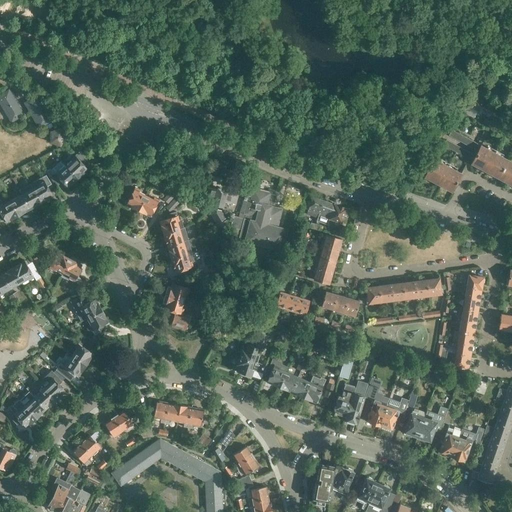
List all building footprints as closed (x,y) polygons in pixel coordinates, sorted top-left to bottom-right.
[(0,94),(0,100),(12,121),(23,114),(9,90),(0,94)] [(460,101),(457,106),(464,110),(463,112),(473,118),(477,111),(493,119),(498,108),(467,93),(462,103),(460,101)] [(25,102),(40,127),(51,120),(37,96),(25,102)] [(66,136),(60,128),(51,131),(51,141),(60,144),(66,136)] [(449,135),(474,149),(477,143),(452,129),(449,135)] [(87,140),(98,145),(101,138),(90,133),(87,140)] [(444,145),(469,159),(472,153),(446,139),(444,145)] [(471,164),(483,170),(493,152),(481,146),(471,164)] [(65,164),(78,178),(88,169),(84,164),(89,159),(81,150),(75,155),(65,164)] [(483,170),(496,177),(505,159),(493,152),(483,170)] [(424,177),(437,184),(447,166),(434,159),(424,177)] [(511,162),(505,159),(496,177),(509,184),(511,178),(511,162)] [(61,160),(51,170),(53,174),(55,173),(68,187),(78,178),(65,164),(61,160)] [(447,166),(437,184),(451,192),(461,173),(447,166)] [(46,175),(31,183),(31,184),(41,203),(53,196),(47,185),(51,183),(46,175)] [(31,184),(19,190),(21,194),(30,209),(41,203),(31,184)] [(206,186),(204,196),(205,196),(214,198),(212,204),(213,205),(213,204),(223,207),(224,208),(225,201),(235,203),(235,204),(238,191),(234,190),(233,193),(230,193),(226,192),(227,189),(218,187),(217,189),(206,186)] [(126,203),(138,210),(146,195),(139,191),(140,190),(135,187),(126,203)] [(236,217),(231,238),(238,239),(238,238),(245,240),(280,249),(281,243),(284,243),(286,235),(283,235),(285,229),(277,227),(281,209),(275,207),(277,201),(272,200),(274,194),(249,187),(247,193),(246,193),(246,194),(244,200),(247,201),(244,213),(245,214),(244,219),(236,217)] [(163,199),(168,203),(176,194),(172,190),(163,199)] [(10,200),(19,215),(30,209),(21,194),(10,200)] [(146,195),(138,210),(150,216),(159,199),(154,197),(153,199),(146,195)] [(320,215),(325,201),(313,196),(311,201),(309,200),(306,208),(308,209),(306,215),(317,218),(319,215),(320,215)] [(166,207),(171,212),(179,203),(174,198),(166,207)] [(19,215),(10,200),(3,204),(0,199),(0,217),(3,216),(7,222),(19,215)] [(317,218),(317,221),(327,224),(329,218),(342,223),(347,208),(325,201),(320,215),(319,215),(317,218)] [(217,207),(209,211),(216,223),(226,218),(221,210),(217,207)] [(170,217),(159,220),(163,234),(184,227),(181,219),(179,219),(178,215),(177,215),(176,211),(169,214),(170,217)] [(218,225),(227,230),(230,219),(229,218),(218,225)] [(184,227),(163,234),(167,246),(184,241),(188,239),(184,227)] [(321,245),(338,250),(342,239),(327,234),(325,241),(322,240),(321,245)] [(184,241),(167,246),(171,259),(191,253),(192,253),(188,239),(184,241)] [(320,257),(335,261),(338,250),(321,245),(319,251),(322,252),(320,257)] [(49,267),(61,273),(62,274),(70,258),(58,252),(56,255),(55,254),(49,267)] [(191,253),(171,259),(175,272),(188,268),(189,272),(197,270),(195,265),(193,265),(191,261),(194,260),(191,253)] [(33,258),(41,273),(45,271),(42,265),(44,264),(39,255),(33,258)] [(315,267),(332,272),(335,261),(320,257),(318,263),(316,263),(315,267)] [(62,274),(61,273),(60,276),(68,280),(69,277),(75,280),(79,284),(75,288),(79,293),(89,285),(84,280),(83,281),(79,277),(77,276),(82,268),(80,267),(82,265),(70,258),(62,274)] [(13,267),(22,282),(28,278),(29,280),(33,277),(35,281),(42,278),(36,267),(35,267),(32,262),(27,264),(25,260),(13,267)] [(13,267),(2,274),(10,288),(22,282),(13,267)] [(332,272),(315,267),(313,273),(315,274),(314,279),(329,283),(332,272)] [(0,294),(10,288),(2,274),(0,274),(0,294)] [(467,286),(481,289),(483,277),(469,274),(467,286)] [(426,280),(428,295),(443,293),(442,287),(440,287),(439,278),(426,280)] [(428,295),(426,280),(415,281),(417,296),(428,295)] [(417,296),(415,281),(403,283),(405,298),(417,296)] [(165,294),(185,300),(187,293),(189,293),(190,288),(189,287),(190,283),(185,282),(183,285),(172,282),(170,287),(168,286),(165,294)] [(405,298),(403,283),(391,284),(393,299),(405,298)] [(391,284),(379,286),(381,301),(393,299),(391,284)] [(381,301),(379,286),(367,287),(368,297),(366,297),(367,303),(381,301)] [(481,289),(467,286),(465,297),(480,300),(481,289)] [(319,305),(332,309),(337,294),(326,291),(323,299),(321,298),(319,305)] [(275,305),(286,309),(290,295),(280,292),(275,305)] [(70,301),(81,321),(83,320),(86,319),(102,310),(96,298),(89,301),(85,293),(70,301)] [(185,300),(165,294),(163,303),(165,303),(164,308),(175,311),(171,325),(185,329),(189,315),(182,313),(183,308),(182,308),(185,300)] [(348,297),(337,294),(332,309),(344,312),(348,297)] [(286,309),(296,312),(300,298),(290,295),(286,309)] [(348,297),(344,312),(357,316),(359,309),(357,308),(359,301),(348,297)] [(463,308),(478,311),(480,300),(465,297),(463,308)] [(300,298),(296,312),(306,315),(310,301),(300,298)] [(478,311),(463,308),(461,320),(476,322),(478,311)] [(102,310),(86,319),(89,325),(90,324),(91,325),(89,325),(92,330),(94,333),(91,339),(95,342),(101,333),(98,327),(109,321),(102,310)] [(498,328),(510,330),(511,315),(501,314),(498,328)] [(461,320),(459,331),(474,333),(476,322),(461,320)] [(244,343),(240,356),(254,361),(257,362),(259,355),(261,348),(260,348),(263,340),(270,342),(271,336),(265,334),(266,332),(260,331),(259,333),(258,333),(257,339),(255,346),(247,343),(247,344),(244,343)] [(457,342),(472,344),(474,333),(459,331),(457,342)] [(76,349),(72,354),(87,364),(94,351),(91,349),(90,351),(81,346),(83,343),(92,348),(95,342),(91,339),(87,336),(82,334),(79,342),(74,348),(76,348),(76,349)] [(456,353),(471,355),(472,344),(457,342),(456,353)] [(471,355),(456,353),(447,351),(445,363),(454,364),(454,365),(469,367),(471,355)] [(87,364),(72,354),(68,361),(66,360),(63,365),(79,376),(87,364)] [(254,361),(240,356),(236,366),(235,369),(238,370),(238,371),(251,376),(253,369),(265,373),(267,365),(257,362),(254,361)] [(271,371),(266,381),(279,387),(286,371),(288,367),(281,364),(282,362),(273,358),(268,370),(271,371)] [(339,376),(347,378),(353,362),(344,359),(339,376)] [(51,371),(39,382),(44,387),(56,399),(66,390),(60,384),(62,382),(52,370),(51,371)] [(286,371),(279,387),(292,392),(299,376),(286,371)] [(292,392),(302,397),(309,380),(299,376),(292,392)] [(369,392),(375,394),(380,382),(374,379),(369,392)] [(309,380),(302,397),(316,403),(323,385),(318,382),(317,384),(309,380)] [(354,387),(345,420),(357,423),(368,384),(356,380),(355,383),(356,384),(355,387),(354,387)] [(477,391),(485,392),(486,381),(479,380),(477,391)] [(328,383),(324,396),(330,398),(334,385),(328,383)] [(342,419),(345,420),(354,387),(345,384),(341,395),(338,394),(333,412),(343,415),(342,419)] [(258,394),(260,386),(255,385),(252,392),(258,394)] [(498,392),(511,396),(511,386),(508,386),(507,390),(503,389),(499,388),(498,392)] [(35,396),(46,408),(56,399),(44,387),(35,396)] [(504,399),(502,404),(511,407),(511,396),(498,392),(496,396),(504,399)] [(407,405),(413,407),(417,395),(411,393),(407,405)] [(35,396),(25,405),(37,417),(46,408),(35,396)] [(403,396),(400,402),(406,405),(409,398),(403,396)] [(13,414),(10,417),(17,424),(21,420),(27,427),(37,417),(25,405),(24,405),(19,400),(13,405),(17,410),(13,413),(13,414)] [(367,421),(379,425),(386,405),(374,400),(367,421)] [(160,422),(165,423),(168,403),(156,401),(153,417),(161,419),(160,422)] [(177,422),(180,405),(168,403),(165,423),(169,424),(170,421),(177,422)] [(492,411),(511,417),(511,407),(502,404),(501,409),(493,406),(492,411)] [(191,407),(180,405),(177,422),(184,423),(183,426),(188,427),(191,407)] [(386,405),(379,425),(385,427),(387,427),(392,429),(399,409),(386,405)] [(426,412),(417,436),(430,440),(434,429),(440,431),(448,408),(440,406),(437,414),(426,410),(426,412)] [(191,407),(188,427),(192,428),(193,425),(200,426),(203,409),(191,407)] [(412,410),(405,431),(417,436),(426,412),(414,408),(413,410),(412,410)] [(114,416),(124,431),(134,425),(124,410),(114,416)] [(443,423),(449,424),(453,413),(447,411),(443,423)] [(498,417),(496,422),(511,427),(511,423),(511,417),(492,411),(490,415),(498,417)] [(124,431),(114,416),(104,423),(114,437),(124,431)] [(487,425),(485,429),(508,436),(511,427),(496,422),(494,427),(487,425)] [(144,425),(147,437),(153,435),(150,424),(144,425)] [(147,437),(144,425),(139,426),(142,438),(147,437)] [(451,457),(460,431),(461,429),(454,426),(453,429),(448,428),(440,451),(444,452),(445,455),(451,457)] [(460,431),(451,457),(464,461),(471,441),(474,439),(475,439),(480,441),(484,429),(478,427),(476,434),(461,428),(461,429),(460,431)] [(490,441),(505,446),(508,436),(485,429),(484,433),(492,436),(490,441)] [(220,443),(226,447),(234,435),(229,430),(220,443)] [(197,442),(206,447),(212,439),(203,433),(197,442)] [(81,442),(93,455),(102,447),(89,434),(81,442)] [(114,473),(121,483),(161,455),(207,480),(208,511),(221,511),(219,472),(160,440),(114,473)] [(10,450),(9,450),(3,447),(4,446),(3,443),(0,442),(0,441),(0,466),(2,468),(2,467),(5,468),(8,464),(10,465),(16,454),(16,453),(15,451),(15,450),(14,450),(13,449),(11,449),(10,449),(10,450)] [(481,443),(479,447),(501,455),(505,446),(490,441),(488,446),(484,445),(481,443)] [(93,455),(81,442),(72,450),(87,466),(90,462),(88,460),(93,455)] [(233,462),(235,466),(253,455),(247,445),(232,455),(236,461),(233,462)] [(501,455),(479,447),(478,452),(485,454),(484,459),(498,464),(501,455)] [(211,452),(218,463),(225,458),(219,448),(211,452)] [(253,455),(235,466),(238,470),(241,468),(244,474),(259,465),(253,455)] [(473,466),(495,473),(498,464),(484,459),(482,464),(474,462),(473,466)] [(68,462),(65,468),(76,474),(79,468),(68,462)] [(341,468),(342,466),(342,465),(336,464),(335,466),(319,463),(312,499),(316,500),(315,504),(324,505),(325,502),(329,502),(330,497),(331,490),(333,484),(335,478),(341,468)] [(331,490),(330,497),(334,499),(337,493),(346,497),(350,488),(347,487),(354,472),(353,471),(352,469),(348,467),(346,468),(345,468),(342,467),(342,466),(341,468),(335,478),(333,484),(331,490)] [(495,473),(473,466),(471,470),(479,473),(477,478),(492,483),(495,473)] [(89,473),(98,477),(100,473),(91,468),(89,473)] [(101,479),(98,477),(89,473),(86,479),(98,485),(101,479)] [(249,474),(233,481),(235,487),(241,484),(251,480),(249,474)] [(365,476),(354,500),(367,506),(378,482),(373,480),(372,478),(368,476),(366,477),(365,476)] [(48,506),(57,511),(71,485),(57,478),(49,494),(53,495),(48,506)] [(251,480),(241,484),(243,490),(254,485),(251,480)] [(367,506),(365,511),(367,511),(387,511),(395,494),(388,491),(390,488),(389,487),(388,485),(385,483),(383,484),(378,482),(367,506)] [(71,485),(57,511),(59,511),(69,511),(78,495),(81,490),(71,485)] [(247,497),(248,502),(268,498),(266,486),(249,489),(250,497),(247,497)] [(78,495),(69,511),(81,511),(90,495),(91,494),(81,489),(81,490),(78,495)] [(252,505),(253,511),(256,511),(271,509),(268,498),(248,502),(249,506),(252,505)] [(411,511),(409,511),(410,507),(400,503),(396,511),(411,511)]
